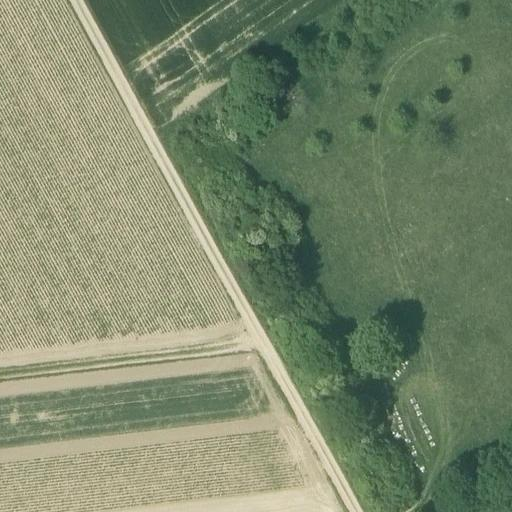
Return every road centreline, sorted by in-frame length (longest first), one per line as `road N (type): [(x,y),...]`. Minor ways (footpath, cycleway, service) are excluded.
road 1 (track): [(353,511),(71,0)]
road 2 (track): [(260,343),(0,376)]
